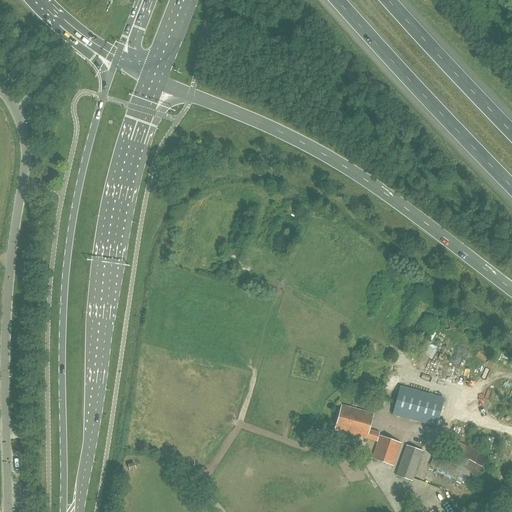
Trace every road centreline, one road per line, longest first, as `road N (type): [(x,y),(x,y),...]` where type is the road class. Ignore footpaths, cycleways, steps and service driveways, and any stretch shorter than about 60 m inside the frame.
road 1 (secondary): [(116,61),(80,180),(67,260),(65,511)]
road 2 (secondary): [(77,511),(120,208),(160,82)]
road 3 (unclassified): [(7,511),(7,294),(25,147),(0,89)]
road 4 (motorway): [(160,82),(312,149),(511,291)]
road 5 (motorway): [(336,0),(511,187)]
road 6 (motorway): [(511,131),(387,0)]
